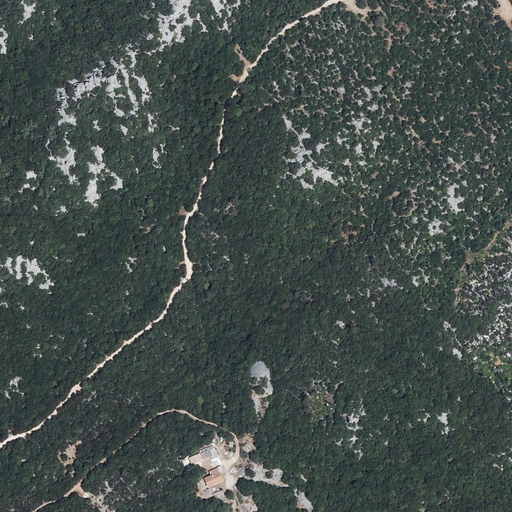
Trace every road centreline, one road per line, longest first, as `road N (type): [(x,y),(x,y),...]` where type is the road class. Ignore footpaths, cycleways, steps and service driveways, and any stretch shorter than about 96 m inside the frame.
road 1 (track): [(0,447),(33,429),(161,316),(186,278),(184,226),(220,142),(222,116),(250,65),(293,22),(336,0)]
road 2 (track): [(35,511),(169,410),(234,435),(237,453),(225,467)]
